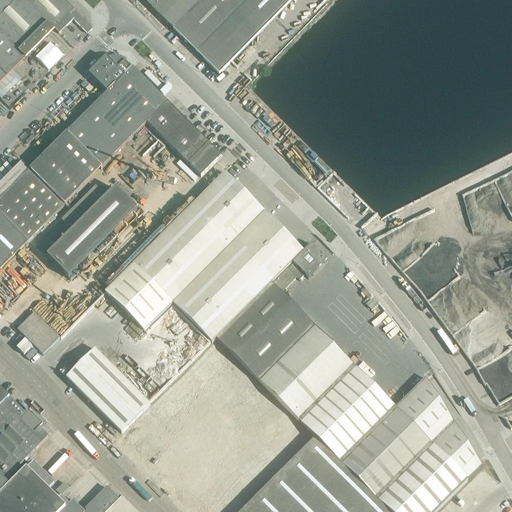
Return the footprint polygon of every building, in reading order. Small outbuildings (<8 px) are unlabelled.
[(0,0),(0,34),(26,60),(55,30),(28,3),(27,3),(23,0),(0,0)] [(30,0),(28,3),(55,30),(62,23),(66,27),(73,20),(87,34),(88,35),(88,34),(93,29),(63,0),(30,0)] [(143,0),(160,16),(166,22),(173,29),(173,30),(179,36),(189,45),(219,75),(249,44),(292,0),(291,0),(143,0)] [(0,82),(3,80),(12,71),(13,72),(26,60),(0,34),(0,82)] [(102,169),(147,124),(168,103),(132,68),(131,70),(125,64),(127,62),(124,61),(122,60),(120,59),(117,56),(114,58),(112,59),(110,59),(108,60),(106,58),(103,61),(103,62),(89,75),(107,93),(67,134),(102,169)] [(221,157),(173,109),(168,103),(147,124),(201,178),(221,157)] [(30,171),(65,206),(102,169),(67,134),(30,171)] [(0,215),(28,243),(65,206),(30,171),(0,200),(0,215)] [(303,253),(225,174),(134,265),(173,305),(212,344),(303,253)] [(36,247),(69,279),(137,211),(116,190),(107,198),(96,187),(36,247)] [(0,271),(28,243),(0,215),(0,271)] [(327,261),(311,245),(292,264),(308,280),(327,261)] [(145,333),(173,305),(134,265),(105,293),(145,333)] [(296,279),(287,270),(273,285),(282,293),(296,279)] [(341,464),(388,511),(437,511),(468,481),(396,408),(272,285),(217,340),(341,464)] [(371,310),(376,305),(371,300),(366,305),(371,310)] [(34,314),(17,331),(43,356),(60,339),(34,314)] [(208,349),(224,365),(233,357),(216,341),(208,349)] [(216,374),(224,365),(208,349),(200,357),(216,374)] [(66,379),(121,435),(151,405),(95,350),(66,379)] [(200,357),(192,365),(208,381),(216,374),(200,357)] [(201,389),(208,381),(192,365),(185,373),(201,389)] [(176,381),(193,397),(201,389),(185,373),(176,381)] [(425,379),(396,408),(468,481),(468,482),(482,468),(425,379)] [(193,397),(176,381),(168,389),(184,405),(193,397)] [(258,400),(266,392),(255,381),(247,389),(258,400)] [(0,407),(9,398),(0,389),(0,407)] [(160,397),(176,413),(184,405),(168,389),(160,397)] [(239,397),(250,408),(258,400),(247,389),(239,397)] [(258,400),(270,411),(277,403),(266,392),(258,400)] [(160,397),(153,404),(170,420),(176,413),(160,397)] [(239,397),(231,405),(242,416),(250,408),(239,397)] [(0,415),(0,416),(0,478),(4,482),(49,438),(43,432),(40,429),(25,414),(23,412),(21,410),(9,398),(0,407),(0,415)] [(270,411),(258,400),(250,408),(261,419),(270,411)] [(145,412),(161,428),(170,420),(153,404),(145,412)] [(242,416),(231,405),(224,412),(235,423),(242,416)] [(250,408),(242,416),(254,427),(261,419),(250,408)] [(145,412),(137,420),(153,437),(161,428),(145,412)] [(216,420),(227,431),(235,423),(224,412),(216,420)] [(246,434),(254,427),(242,416),(235,423),(246,434)] [(144,445),(153,437),(137,420),(128,429),(144,445)] [(227,431),(216,420),(207,428),(219,440),(227,431)] [(246,434),(235,423),(227,431),(238,442),(246,434)] [(292,434),(306,447),(314,439),(300,426),(292,434)] [(211,448),(219,440),(207,428),(199,436),(211,448)] [(144,445),(128,429),(121,436),(138,452),(144,445)] [(219,440),(230,451),(238,442),(227,431),(219,440)] [(306,447),(292,434),(284,442),(298,455),(306,447)] [(199,436),(193,443),(204,454),(211,448),(199,436)] [(387,511),(315,439),(286,468),(279,475),(255,499),(241,511),(387,511)] [(219,440),(211,448),(222,459),(230,451),(219,440)] [(276,450),(290,463),(298,455),(284,442),(276,450)] [(196,463),(204,454),(193,443),(184,451),(196,463)] [(215,465),(222,459),(211,448),(204,454),(215,465)] [(282,471),(290,463),(276,450),(269,457),(282,471)] [(196,463),(184,451),(176,460),(187,471),(196,463)] [(196,463),(207,474),(215,465),(204,454),(196,463)] [(261,465),(274,479),(282,471),(269,457),(261,465)] [(176,460),(167,468),(179,480),(187,471),(176,460)] [(105,511),(117,500),(107,491),(91,507),(86,511),(82,511),(72,502),(69,506),(60,497),(55,502),(45,493),(54,484),(33,463),(18,478),(17,477),(8,486),(0,494),(0,511),(105,511)] [(198,482),(207,474),(196,463),(187,471),(198,482)] [(274,479),(261,465),(253,474),(266,487),(274,479)] [(171,487),(179,480),(167,468),(160,476),(171,487)] [(187,471),(179,480),(190,491),(198,482),(187,471)] [(253,474),(245,482),(258,495),(266,487),(253,474)] [(0,494),(8,486),(4,482),(0,478),(0,494)] [(182,498),(190,491),(179,480),(171,487),(182,498)] [(251,502),(258,495),(245,482),(238,488),(251,502)] [(251,502),(238,488),(229,497),(243,510),(251,502)] [(229,497),(221,505),(227,511),(241,511),(243,510),(229,497)]
